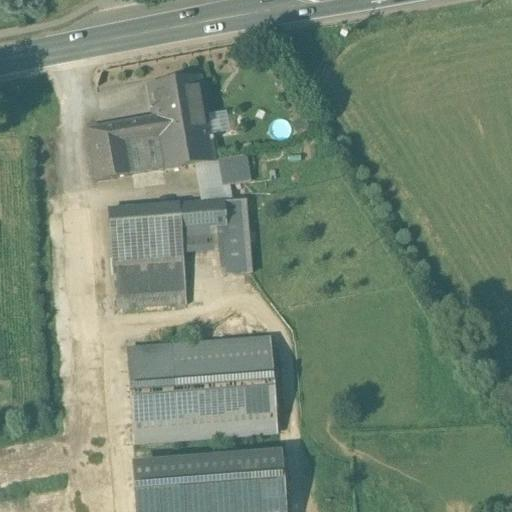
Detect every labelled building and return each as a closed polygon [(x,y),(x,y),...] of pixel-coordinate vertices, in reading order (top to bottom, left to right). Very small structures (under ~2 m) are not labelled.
[(215,158),(198,73),(145,83),(152,117),(83,132),(94,181),(215,158)] [(247,152),(222,157),(227,184),(252,180),(247,152)] [(243,195),(178,203),(183,240),(218,236),(224,272),(250,270),(243,195)] [(178,203),(108,209),(119,309),(190,302),(183,240),(178,203)] [(129,353),(134,445),(276,435),(272,349),(129,353)] [(281,511),(277,458),(137,469),(140,511),(281,511)]
